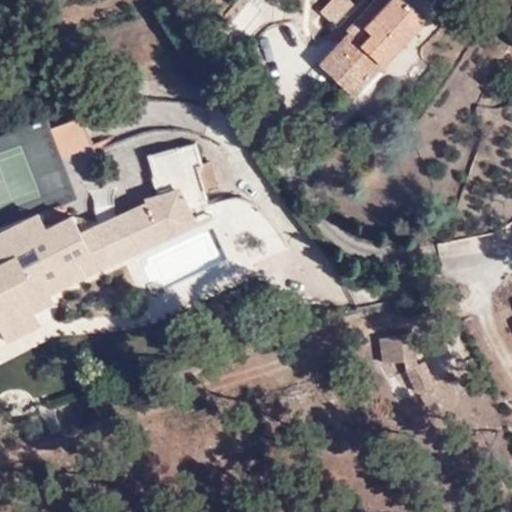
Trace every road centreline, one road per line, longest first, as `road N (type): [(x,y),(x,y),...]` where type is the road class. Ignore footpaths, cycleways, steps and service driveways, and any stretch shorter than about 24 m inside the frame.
road 1 (unknown): [(0,444),(265,362),(364,320),(481,291),(511,249)]
road 2 (unknown): [(132,114),(200,104),(249,120),(364,273),(382,277),(511,244)]
